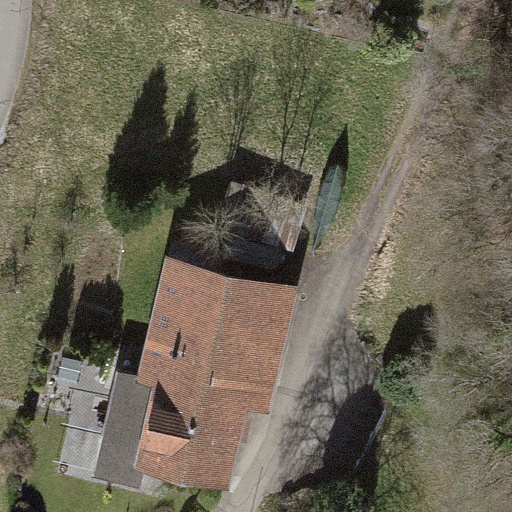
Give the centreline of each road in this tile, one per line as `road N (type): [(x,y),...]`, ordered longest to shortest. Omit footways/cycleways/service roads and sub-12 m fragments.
road 1 (residential): [(250,511),(410,146)]
road 2 (track): [(410,146),(471,0)]
